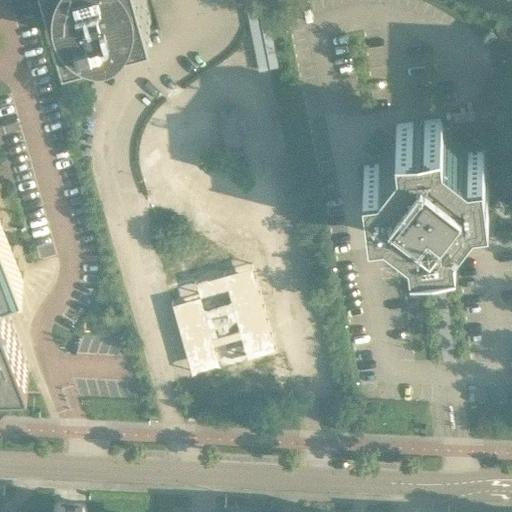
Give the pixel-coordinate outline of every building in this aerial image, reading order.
[(147,0),(54,0),(64,35),(95,26),(98,27),(101,27),(104,26),(108,26),(111,25),(114,23),(117,21),(119,19),(150,10),(147,0)] [(219,112),(224,134),(240,131),(236,108),(219,112)] [(384,209),(408,228),(410,243),(456,237),(454,222),(473,198),(488,196),(483,150),(467,152),(443,133),(441,118),(395,123),(397,138),(378,163),(363,165),(369,211),(384,209)] [(0,365),(29,365),(0,290),(0,278),(1,278),(2,282),(24,273),(0,211),(0,365)] [(256,261),(169,282),(191,370),(278,349),(256,261)] [(57,502),(53,505),(53,511),(85,511),(86,507),(82,503),(57,502)]
